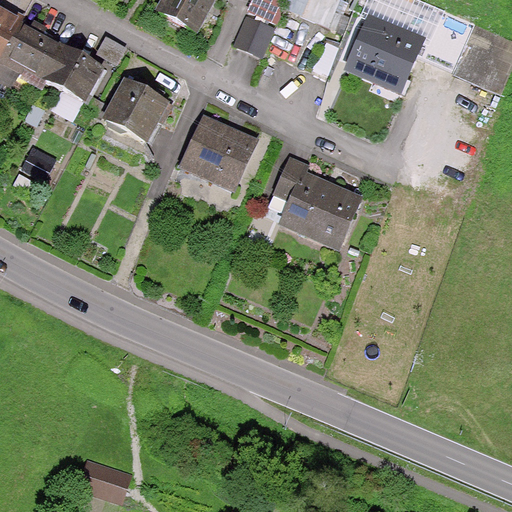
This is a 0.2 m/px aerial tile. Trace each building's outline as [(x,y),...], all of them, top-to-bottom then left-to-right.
[(22,13),(0,0),(0,55),(2,51),(22,13)] [(156,0),(154,5),(195,25),(207,0),(156,0)] [(278,0),(251,0),(250,4),(271,15),(278,0)] [(360,12),(340,2),(341,1),(339,0),(303,0),(299,9),(356,37),(367,15),(360,12)] [(365,0),(360,12),(367,15),(421,41),(436,10),(414,0),(365,0)] [(299,16),(283,8),(276,21),(293,29),(299,16)] [(421,41),(415,53),(449,69),(470,27),(436,10),(421,41)] [(274,25),(248,12),(232,43),(257,57),(274,25)] [(22,13),(2,51),(79,91),(101,49),(95,45),(70,32),(68,36),(22,13)] [(421,41),(367,15),(356,37),(343,63),(397,89),(415,53),(421,41)] [(511,47),(470,27),(449,69),(498,93),(511,65),(511,47)] [(124,44),(102,32),(95,45),(101,49),(117,57),(124,44)] [(336,50),(325,44),(314,65),(326,71),(336,50)] [(171,93),(131,68),(101,115),(140,140),(171,93)] [(258,137),(199,109),(174,159),(233,188),(258,137)] [(60,149),(32,134),(23,151),(51,166),(60,149)] [(309,163),(284,152),(266,196),(281,203),(276,214),(340,241),(359,194),(306,172),(309,163)] [(122,511),(134,482),(84,463),(72,496),(114,511),(122,511)]
